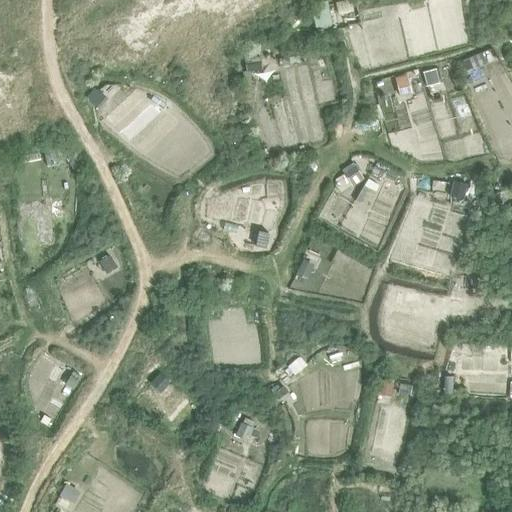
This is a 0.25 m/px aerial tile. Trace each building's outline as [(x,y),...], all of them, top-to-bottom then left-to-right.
[(326,3),(312,5),(316,27),(330,25),(326,3)] [(480,53),(462,61),(466,71),(484,64),(480,53)] [(434,69),(422,72),(426,86),(438,83),(434,69)] [(405,75),(394,78),(398,95),(410,92),(405,75)] [(106,96),(94,87),(86,97),(98,107),(106,96)] [(354,166),(343,173),(349,183),(360,176),(354,166)] [(453,181),(450,192),(463,195),(466,183),(453,181)] [(221,202),(208,199),(204,215),(217,218),(221,202)] [(109,255),(98,262),(103,270),(114,263),(109,255)] [(301,262),(296,273),(306,278),(311,267),(301,262)] [(73,371),(65,385),(73,390),(81,376),(73,371)] [(158,373),(150,382),(160,391),(168,382),(158,373)] [(379,379),(376,394),(389,397),(392,382),(379,379)] [(282,386),(273,393),(277,399),(286,392),(282,386)] [(63,484),(57,495),(70,502),(77,491),(63,484)]
